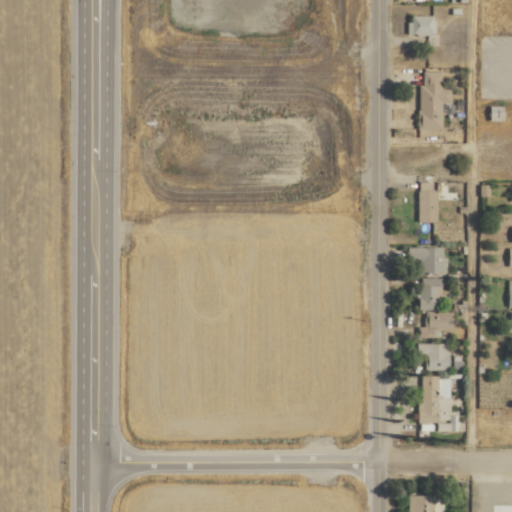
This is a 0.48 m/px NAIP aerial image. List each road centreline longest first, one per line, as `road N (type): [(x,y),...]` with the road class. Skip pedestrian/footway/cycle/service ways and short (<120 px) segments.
road 1 (tertiary): [(89,0),(87,511)]
road 2 (residential): [(377,0),(374,463)]
road 3 (residential): [(88,461),(374,463)]
road 4 (residential): [(374,463),(511,463)]
